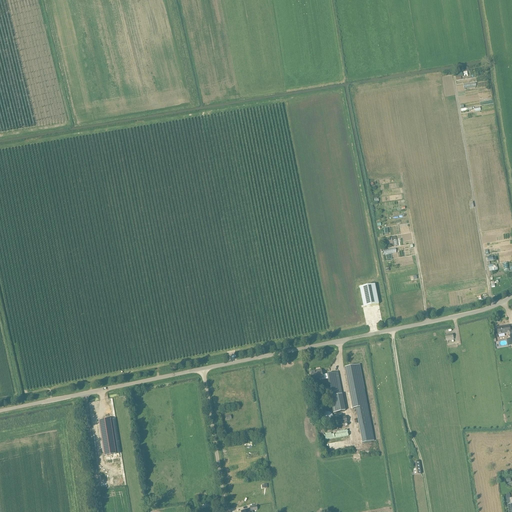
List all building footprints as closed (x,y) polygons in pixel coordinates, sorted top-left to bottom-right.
[(379,304),(375,285),(360,288),(364,307),(379,304)] [(510,333),(509,326),(496,328),(498,335),(510,333)] [(310,373),(312,380),(321,378),(322,380),(328,379),(331,397),(342,395),(338,372),(327,374),(327,375),(322,375),(321,370),(310,373)] [(355,409),(359,428),(371,426),(368,406),(355,409)] [(347,424),(346,417),(334,419),(336,426),(347,424)] [(114,420),(99,422),(99,423),(104,457),(119,454),(114,420)] [(371,426),(359,428),(362,444),(374,441),(371,426)] [(412,463),(412,464),(414,476),(421,475),(419,462),(412,463)] [(100,478),(100,487),(108,487),(108,480),(106,480),(106,477),(100,478)]
